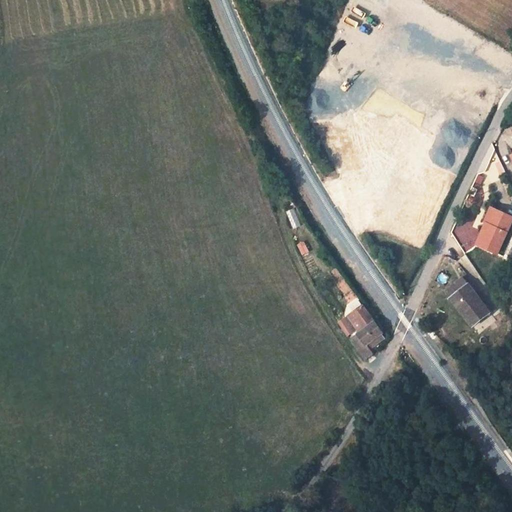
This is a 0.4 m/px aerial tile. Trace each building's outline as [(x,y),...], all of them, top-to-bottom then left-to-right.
[(487,249),(507,259),(511,248),(511,217),(508,216),(498,236),(494,234),(487,249)] [(309,252),(304,243),(299,245),(304,255),(309,252)] [(496,318),(471,282),(464,287),(489,323),(496,318)] [(478,330),(489,323),(464,287),(453,295),(478,330)] [(375,323),(363,306),(348,317),(360,334),(352,340),(367,359),(374,354),(370,349),(367,344),(374,340),(377,344),(385,338),(382,334),(383,332),(376,322),(375,323)] [(346,319),(342,313),(336,317),(340,323),(344,320),(346,319)] [(354,332),(348,323),(346,324),(344,320),(340,323),(348,336),(354,332)] [(377,344),(374,340),(367,344),(370,349),(377,344)]
